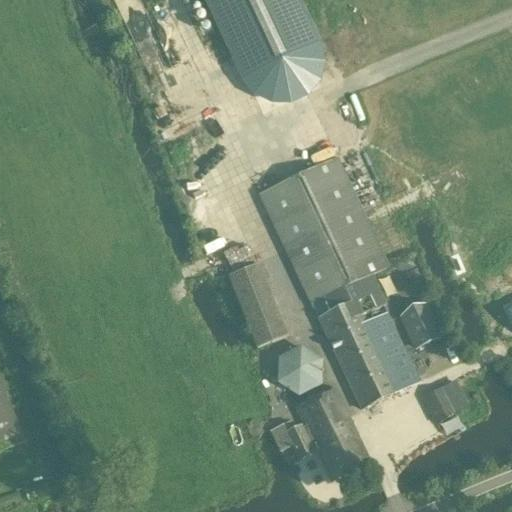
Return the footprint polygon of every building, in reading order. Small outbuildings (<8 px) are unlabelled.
[(294,0),(207,0),(230,49),(245,80),(246,81),(256,95),(272,103),(290,103),(305,95),(316,82),(317,47),(316,46),(294,0)] [(337,161),(259,196),(311,305),(312,308),(319,322),(338,363),(353,394),(361,412),(419,384),(387,317),(367,326),(363,318),(386,307),(372,278),(388,270),(337,161)] [(443,339),(428,306),(399,319),(414,353),(443,339)] [(322,363),(301,349),(278,361),(277,386),(298,400),(322,388),(322,363)] [(444,390),(423,401),(435,425),(436,426),(458,415),(455,411),(465,406),(462,399),(455,385),(444,390)] [(0,454),(25,443),(0,386),(0,454)] [(290,424),(270,434),(273,441),(280,455),(292,449),(299,464),(318,455),(332,484),(369,465),(335,391),(296,411),(302,427),(303,429),(301,430),(300,428),(293,431),(293,429),(290,424)]
